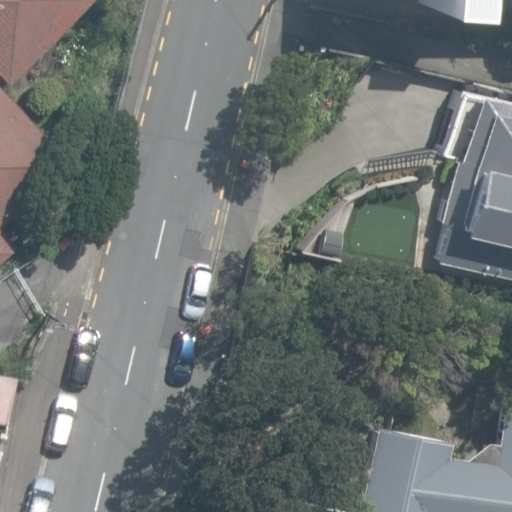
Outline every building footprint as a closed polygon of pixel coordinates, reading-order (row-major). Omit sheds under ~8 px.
[(0,0),(0,73),(77,0),(0,0)] [(431,259),(511,277),(511,101),(450,88),(436,152),(449,155),(435,220),(439,221),(431,259)] [(0,256),(12,244),(0,232),(0,213),(59,158),(0,97),(0,256)] [(511,511),(511,392),(498,391),(489,453),(441,447),(442,437),(368,420),(346,505),(380,511),(511,511)] [(260,419),(209,409),(199,460),(250,470),(260,419)]
